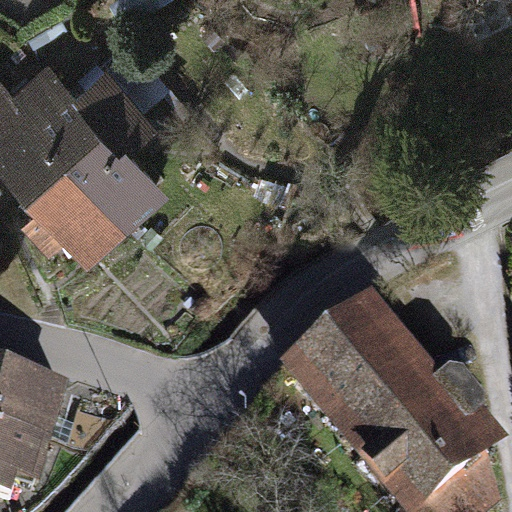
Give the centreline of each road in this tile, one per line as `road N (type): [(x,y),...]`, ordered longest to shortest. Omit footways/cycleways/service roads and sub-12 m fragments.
road 1 (unclassified): [(511,199),(347,291),(210,420)]
road 2 (residential): [(210,420),(136,376),(0,341)]
road 3 (unclassified): [(210,420),(131,511)]
